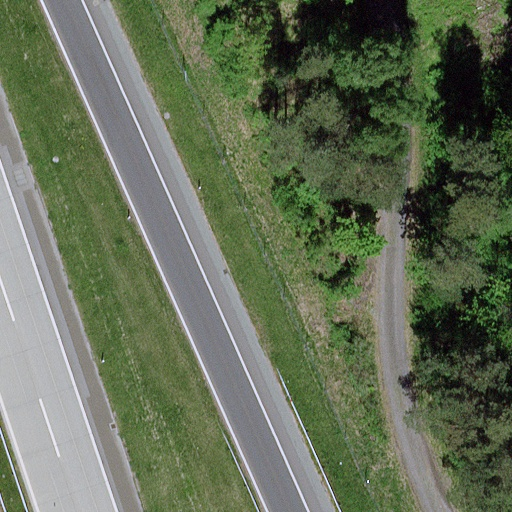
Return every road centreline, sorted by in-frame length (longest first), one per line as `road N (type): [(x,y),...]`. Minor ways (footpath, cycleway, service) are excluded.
road 1 (motorway): [(289,511),(64,0)]
road 2 (track): [(398,0),(426,450),(459,511)]
road 3 (motorway): [(77,511),(0,283)]
